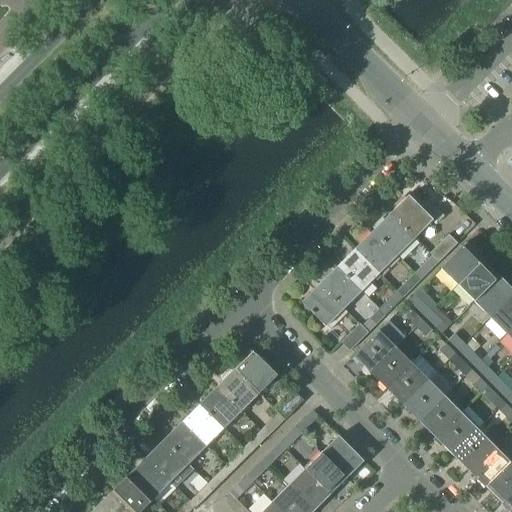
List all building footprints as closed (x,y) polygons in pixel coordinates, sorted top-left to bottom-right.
[(407,196),(389,214),(414,238),(431,221),(435,225),(443,216),(434,207),(426,214),(407,196)] [(389,214),(372,231),(396,255),(414,238),(389,214)] [(372,231),(354,249),(378,274),(396,255),(372,231)] [(429,253),(432,256),(438,262),(456,243),(448,235),(429,253)] [(440,268),(457,286),(482,260),(465,243),(440,268)] [(354,249),(336,267),(360,292),(378,274),(354,249)] [(438,262),(432,256),(419,268),(425,274),(438,262)] [(457,286),(473,301),(498,276),(482,260),(457,286)] [(336,267),(319,284),(343,309),(360,292),(336,267)] [(401,286),(407,292),(420,279),(414,273),(401,286)] [(473,301),(490,319),(511,297),(511,290),(498,276),(473,301)] [(343,309),(319,284),(301,303),(325,327),(343,309)] [(383,304),(389,311),(402,298),(396,291),(383,304)] [(511,297),(490,319),(507,335),(511,329),(511,297)] [(415,308),(425,318),(430,312),(420,302),(415,308)] [(366,322),(372,328),(384,316),(378,310),(366,322)] [(406,317),(416,327),(421,321),(412,311),(406,317)] [(430,312),(425,318),(435,328),(440,322),(430,312)] [(421,321),(416,327),(415,328),(425,337),(431,331),(421,321)] [(340,343),(349,351),(367,333),(359,325),(340,343)] [(352,356),(370,374),(395,348),(378,331),(353,356),(352,356)] [(447,341),(457,351),(463,345),(453,335),(447,341)] [(439,350),(448,360),(454,354),(444,344),(439,350)] [(463,345),(457,351),(467,361),(473,355),(463,345)] [(370,374),(386,389),(411,364),(395,348),(370,374)] [(252,351),(233,370),(258,394),(276,376),(252,351)] [(454,354),(448,360),(458,370),(464,364),(454,354)] [(386,389),(403,407),(428,381),(411,364),(386,389)] [(480,374),(490,384),(496,378),(486,368),(480,374)] [(233,370),(216,387),(241,411),(258,394),(233,370)] [(471,383),(481,393),(487,387),(477,377),(471,383)] [(511,394),(496,378),(490,384),(506,400),(511,394)] [(403,407),(419,423),(444,397),(428,381),(403,407)] [(216,387),(199,405),(223,429),(241,411),(216,387)] [(487,387),(481,393),(491,403),(497,397),(487,387)] [(277,414),(283,420),(302,401),(294,393),(275,412),(277,414)] [(419,423),(435,439),(461,414),(444,397),(419,423)] [(199,405),(181,422),(206,446),(223,429),(199,405)] [(312,412),(302,422),(308,427),(318,417),(312,412)] [(265,426),(271,432),(283,420),(277,414),(265,426)] [(435,439),(452,456),(477,430),(461,414),(435,439)] [(181,422),(163,440),(188,464),(206,446),(181,422)] [(262,430),(255,437),(260,443),(268,436),(262,430)] [(452,456),(468,472),(494,447),(477,430),(452,456)] [(289,435),(279,445),(285,451),(295,441),(289,435)] [(337,436),(321,453),(346,478),(363,462),(337,436)] [(260,443),(255,437),(247,444),(253,450),(260,443)] [(163,440),(145,458),(170,482),(188,464),(163,440)] [(285,451),(279,445),(269,455),(275,461),(285,451)] [(468,472),(484,488),(510,463),(494,447),(468,472)] [(243,449),(236,455),(242,461),(249,455),(243,449)] [(321,453),(304,469),(329,495),(346,478),(321,453)] [(242,461),(236,455),(230,461),(236,467),(242,461)] [(145,458),(128,475),(153,499),(170,482),(145,458)] [(484,488),(500,504),(511,492),(511,465),(510,463),(484,488)] [(225,466),(219,472),(225,478),(231,472),(225,466)] [(256,468),(247,477),(253,483),(262,474),(256,468)] [(304,469),(287,486),(313,511),(329,495),(304,469)] [(225,478),(219,472),(212,478),(219,484),(225,478)] [(128,475),(111,492),(129,511),(139,511),(153,499),(128,475)] [(253,483),(247,477),(229,494),(235,500),(253,483)] [(207,483),(201,490),(207,496),(213,490),(207,483)] [(287,486),(271,502),(281,511),(312,511),(313,511),(287,486)] [(207,496),(201,490),(194,496),(200,502),(207,496)] [(129,511),(111,492),(93,510),(94,511),(129,511)] [(511,511),(511,492),(500,504),(508,511),(511,511)] [(281,511),(271,502),(268,498),(254,511),(281,511)] [(188,501),(182,507),(186,511),(189,511),(195,507),(188,501)]
